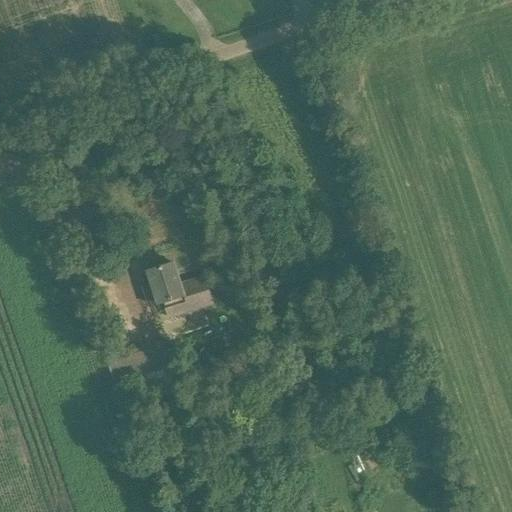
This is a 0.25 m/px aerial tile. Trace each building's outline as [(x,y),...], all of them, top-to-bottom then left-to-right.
[(181,286),(173,263),(147,272),(151,286),(143,289),(149,305),(157,302),(158,306),(165,304),(170,319),(213,304),(204,278),(181,286)] [(341,335),(375,323),(369,304),(335,316),(341,335)] [(145,375),(177,365),(169,339),(105,360),(113,385),(145,375)] [(199,383),(228,374),(224,360),(195,368),(199,383)] [(177,365),(145,375),(149,388),(181,379),(177,365)]
